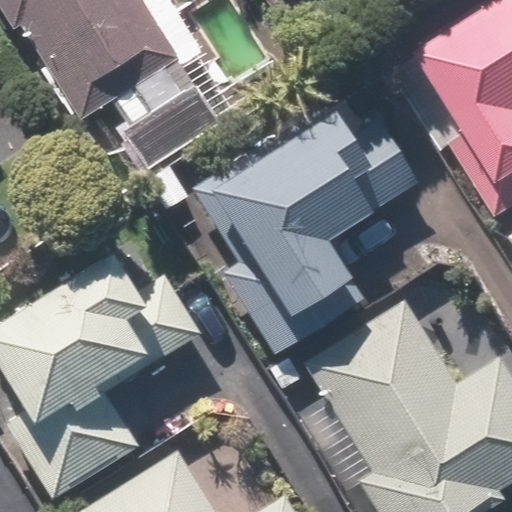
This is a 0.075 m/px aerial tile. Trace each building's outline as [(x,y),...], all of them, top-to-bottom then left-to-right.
[(0,0),(0,35),(55,129),(95,105),(134,171),(235,112),(169,0),(0,0)] [(511,0),(476,0),(401,47),(460,144),(447,152),(491,223),(511,210),(511,0)] [(224,262),(208,273),(267,364),(354,307),(312,242),(405,182),(365,121),(333,141),(308,104),(177,189),(224,262)] [(131,446),(98,394),(190,336),(147,269),(111,292),(92,261),(0,319),(0,446),(38,505),(131,446)] [(389,299),(288,361),(355,472),(345,477),(366,511),(476,511),(511,490),(511,396),(490,361),(445,389),(389,299)] [(79,511),(276,511),(267,496),(241,511),(201,511),(167,457),(79,511)]
